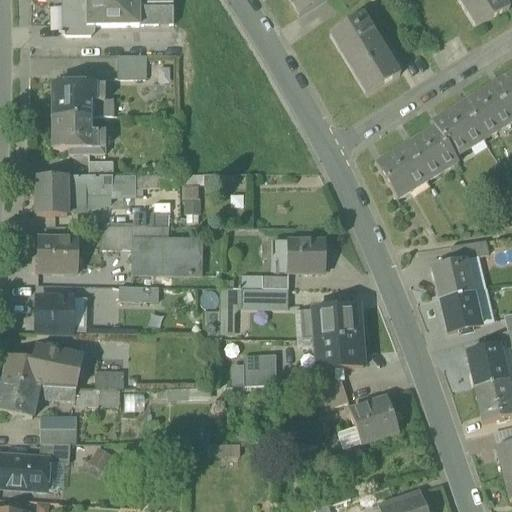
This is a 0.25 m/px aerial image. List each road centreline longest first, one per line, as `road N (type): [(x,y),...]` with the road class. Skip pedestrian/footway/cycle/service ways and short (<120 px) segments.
road 1 (unclassified): [(469,511),(374,243),(331,153)]
road 2 (residential): [(331,153),(511,41)]
road 3 (unclassified): [(331,153),(233,0)]
road 4 (unknown): [(0,54),(156,55)]
